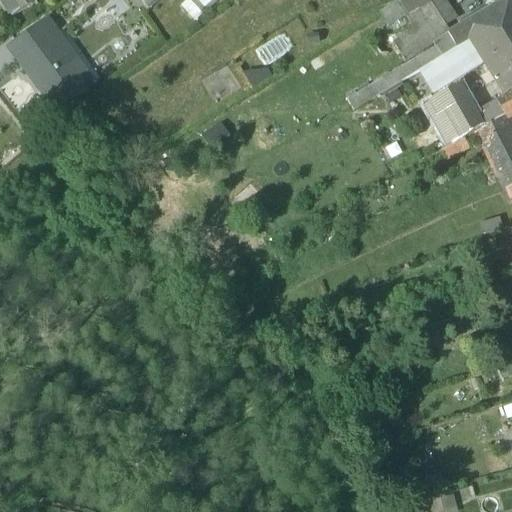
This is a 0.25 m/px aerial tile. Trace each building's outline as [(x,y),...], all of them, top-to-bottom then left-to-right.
[(0,0),(0,1),(11,19),(41,0),(0,0)] [(196,0),(194,2),(204,14),(220,0),(196,0)] [(413,0),(408,0),(382,16),(391,29),(406,20),(421,11),(413,0)] [(454,20),(441,0),(439,0),(421,11),(406,20),(414,32),(393,46),(403,62),(437,39),(438,40),(448,33),(444,26),(454,20)] [(413,0),(421,11),(439,0),(413,0)] [(511,4),(510,1),(464,28),(486,64),(506,95),(511,91),(511,4)] [(204,14),(194,2),(185,10),(195,22),(204,14)] [(47,21),(16,44),(26,59),(54,38),(55,39),(58,37),(47,21)] [(449,37),(434,47),(436,51),(357,99),(355,97),(346,102),(354,114),(419,75),(433,97),(486,64),(464,28),(449,37)] [(55,39),(54,38),(26,59),(22,62),(58,112),(64,108),(65,110),(67,109),(66,107),(91,89),(55,39)] [(478,117),(461,86),(436,100),(437,101),(426,107),(450,150),(466,142),(479,134),(486,131),(478,117)] [(511,95),(498,104),(506,120),(511,115),(511,95)] [(498,104),(478,117),(486,131),(506,120),(498,104)] [(486,131),(479,134),(487,152),(511,139),(511,132),(506,120),(486,131)] [(511,139),(487,152),(508,194),(511,191),(511,139)] [(450,150),(443,154),(448,163),(471,150),(466,142),(450,150)] [(511,351),(475,363),(480,376),(511,365),(511,351)]
